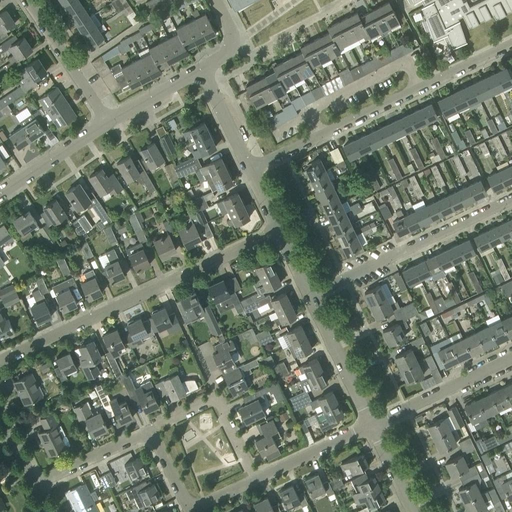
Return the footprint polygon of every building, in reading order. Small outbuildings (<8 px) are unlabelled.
[(71,15),(82,8),(76,0),(71,0),(64,5),(71,15)] [(129,5),(126,1),(125,0),(114,0),(111,2),(118,13),(125,8),(129,5)] [(150,13),(156,10),(150,0),(145,3),(150,13)] [(150,0),(156,10),(161,7),(157,0),(150,0)] [(182,0),(175,4),(176,6),(178,9),(185,5),(182,0)] [(229,0),(234,9),(243,4),(241,1),(243,0),(247,0),(249,1),(251,0),(229,0)] [(511,0),(412,0),(414,3),(413,3),(414,4),(420,0),(424,6),(420,8),(421,8),(433,40),(432,41),(433,41),(447,35),(452,48),(466,42),(465,42),(463,35),(461,28),(459,22),(459,21),(458,21),(458,19),(462,17),(468,28),(493,16),(495,20),(511,11),(511,0)] [(389,27),(389,26),(398,22),(398,23),(399,22),(388,2),(388,3),(379,7),(389,27)] [(125,8),(129,14),(133,11),(129,5),(125,8)] [(176,6),(169,10),(171,16),(179,12),(178,9),(176,6)] [(369,12),(379,32),(389,27),(379,7),(378,7),(378,8),(369,12)] [(89,18),(82,8),(71,15),(77,25),(89,18)] [(195,19),(205,39),(206,39),(205,38),(215,33),(215,34),(205,13),(204,14),(205,14),(201,16),(197,9),(191,11),(195,19)] [(0,41),(8,36),(4,30),(14,23),(5,10),(0,14),(0,41)] [(160,22),(167,18),(164,12),(157,16),(158,19),(159,22),(160,22)] [(367,33),(359,18),(358,16),(357,12),(356,13),(347,18),(357,38),(367,33)] [(362,14),(358,16),(359,18),(367,33),(369,37),(379,32),(369,12),(368,12),(369,13),(363,16),(362,14)] [(94,14),(89,18),(77,25),(84,35),(101,24),(94,14)] [(357,38),(347,18),(346,18),(347,18),(337,23),(347,43),(357,38)] [(158,19),(150,23),(153,28),(161,24),(160,22),(159,22),(158,19)] [(186,24),(196,44),(196,43),(205,38),(205,39),(195,19),(186,24)] [(329,33),(337,48),(347,43),(337,23),(336,23),(337,23),(327,28),(329,33)] [(95,28),(101,24),(84,35),(91,45),(102,38),(95,28)] [(176,29),(178,33),(186,48),(195,44),(196,44),(186,24),(176,29)] [(138,29),(139,31),(141,34),(149,30),(146,25),(138,29)] [(142,37),(141,34),(139,31),(132,35),(135,41),(142,37)] [(168,38),(178,59),(178,58),(187,53),(188,54),(188,53),(186,48),(178,33),(168,38)] [(330,58),(340,53),(337,48),(329,33),(320,38),(320,37),(319,37),(319,38),(330,58)] [(4,52),(10,48),(14,53),(8,58),(11,63),(31,49),(23,37),(18,40),(14,35),(6,40),(1,44),(1,45),(0,45),(0,53),(1,53),(3,53),(4,52)] [(123,47),(130,43),(127,37),(120,41),(121,43),(123,47)] [(158,43),(168,64),(169,63),(168,63),(178,58),(178,59),(168,38),(158,43)] [(309,42),(310,43),(320,63),(330,58),(319,38),(310,43),(310,42),(309,42)] [(408,52),(413,50),(408,41),(404,43),(408,52)] [(148,48),(150,53),(151,52),(159,68),(168,63),(168,64),(158,43),(148,48)] [(310,68),(320,63),(310,43),(300,48),(300,47),(299,47),(302,52),(310,68)] [(141,57),(151,78),(151,77),(160,72),(161,73),(159,68),(151,52),(150,53),(148,48),(147,48),(138,53),(141,57)] [(393,49),(389,51),(393,60),(397,58),(393,49)] [(389,62),(393,60),(389,51),(384,54),(389,62)] [(292,57),(302,77),(312,72),(310,68),(302,52),(293,57),(292,57)] [(104,61),(100,56),(91,62),(94,67),(104,61)] [(141,83),(141,82),(150,78),(151,78),(141,57),(131,62),(141,83)] [(293,82),(302,77),(292,57),(283,62),(282,62),(293,82)] [(26,67),(19,71),(23,77),(27,84),(46,71),(45,71),(37,59),(38,59),(38,58),(26,67)] [(373,59),(369,61),(373,70),(378,68),(373,59)] [(107,66),(106,64),(104,61),(94,67),(97,73),(107,66)] [(373,70),(369,61),(364,63),(369,72),(373,70)] [(110,70),(110,71),(113,76),(117,81),(121,88),(129,84),(131,88),(132,88),(131,87),(141,83),(131,62),(121,68),(119,63),(110,67),(111,69),(110,70)] [(275,72),(283,87),(293,82),(282,62),(273,67),(272,67),(275,72)] [(5,65),(0,68),(0,76),(9,71),(5,65)] [(110,71),(110,70),(107,66),(97,73),(101,77),(110,71)] [(359,66),(349,71),(354,80),(358,78),(364,75),(359,66)] [(347,68),(338,73),(344,85),(349,82),(354,80),(349,71),(347,68)] [(511,82),(505,69),(494,74),(501,88),(511,82)] [(104,83),(113,76),(110,71),(101,77),(104,83)] [(285,91),(283,87),(275,72),(265,77),(265,76),(265,77),(275,96),(285,91)] [(483,79),(489,93),(501,88),(494,74),(483,79)] [(117,81),(113,76),(104,83),(107,87),(117,81)] [(255,81),(255,82),(265,101),(275,96),(265,77),(256,82),(255,81)] [(334,90),(338,88),(334,79),(330,81),(334,90)] [(483,79),(472,85),(478,99),(489,93),(483,79)] [(107,87),(111,93),(121,88),(117,81),(107,87)] [(334,90),(330,81),(325,84),(330,92),(334,90)] [(255,82),(246,87),(245,86),(247,90),(237,95),(245,111),(255,106),(255,107),(256,107),(256,106),(265,101),(255,82)] [(481,104),(478,99),(472,85),(461,90),(467,104),(470,110),(481,104)] [(43,106),(37,109),(37,110),(40,114),(47,126),(53,121),(58,128),(76,116),(75,115),(61,93),(56,87),(48,92),(38,99),(43,106)] [(314,89),(310,91),(314,100),(319,98),(314,89)] [(467,104),(461,90),(449,95),(456,109),(467,104)] [(314,100),(310,91),(305,94),(310,103),(314,100)] [(0,108),(7,104),(15,98),(11,92),(0,99),(0,108)] [(444,115),(456,109),(449,95),(438,101),(444,115)] [(7,104),(0,108),(0,109),(3,115),(11,109),(7,104)] [(287,107),(282,109),(283,111),(287,120),(293,117),(297,115),(295,110),(292,104),(287,107)] [(431,104),(419,110),(425,122),(436,116),(431,104)] [(15,114),(19,121),(31,114),(27,107),(15,114)] [(22,126),(31,139),(44,131),(43,129),(47,126),(40,114),(37,110),(19,122),(22,126)] [(408,115),(414,127),(425,122),(419,110),(408,115)] [(277,114),(273,116),(277,125),(282,123),(277,114)] [(398,120),(403,132),(414,127),(408,115),(398,120)] [(272,128),(267,119),(263,121),(267,130),(272,128)] [(486,121),(489,128),(494,125),(491,119),(486,121)] [(387,125),(393,137),(403,132),(398,120),(387,125)] [(186,146),(209,135),(203,122),(190,129),(184,132),(185,145),(186,146)] [(382,143),(393,137),(387,125),(376,130),(382,143)] [(497,132),(494,125),(489,128),(492,134),(497,132)] [(18,148),(31,139),(22,126),(9,135),(18,148)] [(472,136),(469,129),(464,132),(467,138),(472,136)] [(365,136),(371,148),(382,143),(376,130),(365,136)] [(175,150),(172,143),(168,134),(159,138),(163,147),(167,154),(175,150)] [(215,147),(209,135),(186,146),(195,155),(200,153),(201,154),(215,147)] [(496,148),(502,145),(497,135),(491,138),(496,148)] [(360,153),(371,148),(365,136),(354,141),(360,153)] [(472,136),(467,138),(470,145),(475,142),(472,136)] [(431,139),(435,149),(441,147),(436,137),(431,139)] [(0,166),(6,163),(3,158),(9,154),(1,142),(2,141),(0,138),(0,166)] [(349,158),(360,153),(354,141),(343,146),(349,158)] [(141,150),(140,150),(144,158),(141,160),(147,170),(150,168),(163,160),(158,151),(153,142),(146,146),(141,150)] [(483,154),(488,152),(484,142),(479,144),(483,154)] [(502,145),(496,148),(501,158),(506,155),(502,145)] [(414,160),(419,157),(414,147),(409,150),(414,160)] [(445,157),(441,147),(435,149),(440,159),(445,157)] [(343,161),(341,157),(337,148),(329,151),(336,165),(343,161)] [(457,155),(451,157),(456,167),(461,164),(457,155)] [(129,156),(116,163),(121,172),(124,176),(126,181),(133,177),(141,184),(144,182),(150,193),(155,190),(145,170),(139,173),(134,165),(129,156)] [(423,167),(419,157),(414,160),(418,170),(423,167)] [(200,167),(203,173),(206,179),(212,176),(226,170),(220,158),(200,167)] [(387,160),(392,170),(397,168),(392,158),(387,160)] [(311,181),(318,177),(316,174),(325,170),(319,159),(311,163),(312,167),(308,169),(302,172),(304,177),(308,175),(311,181)] [(186,160),(173,166),(175,172),(188,166),(186,160)] [(179,179),(178,178),(175,172),(173,166),(171,164),(164,167),(172,182),(179,179)] [(456,167),(461,177),(466,174),(461,164),(456,167)] [(430,167),(435,177),(440,175),(435,165),(430,167)] [(188,166),(175,172),(178,178),(191,172),(188,166)] [(498,172),(504,184),(511,180),(511,173),(509,166),(498,172)] [(370,181),(375,178),(370,168),(365,171),(370,181)] [(397,168),(392,170),(397,180),(402,178),(397,168)] [(101,169),(89,177),(94,185),(100,194),(101,194),(105,200),(123,188),(121,186),(115,177),(112,172),(106,176),(101,169)] [(232,182),(226,170),(212,176),(206,180),(209,186),(212,191),(223,186),(232,182)] [(323,188),(321,185),(330,181),(325,170),(316,174),(318,177),(311,181),(307,182),(309,188),(313,186),(316,192),(323,188)] [(493,189),(504,184),(498,172),(487,177),(493,189)] [(418,185),(413,175),(408,178),(413,188),(418,185)] [(440,175),(435,177),(439,187),(445,185),(440,175)] [(375,178),(370,181),(375,191),(380,188),(375,178)] [(321,202),(328,199),(327,196),(335,192),(330,181),(321,185),(323,188),(316,192),(312,193),(315,199),(318,197),(321,202)] [(469,186),(474,198),(486,193),(480,181),(469,186)] [(90,200),(84,192),(79,184),(66,192),(77,209),(90,200)] [(423,195),(418,185),(413,188),(418,197),(423,195)] [(387,188),(392,198),(394,197),(394,196),(396,195),(392,186),(387,188)] [(458,191),(464,203),(474,198),(469,186),(458,191)] [(464,203),(458,191),(447,196),(453,208),(464,203)] [(326,213),(333,210),(332,207),(340,203),(335,192),(327,196),(328,199),(321,202),(317,204),(320,210),(324,208),(326,213)] [(229,212),(243,205),(237,193),(217,202),(220,208),(226,205),(229,212)] [(394,197),(392,198),(396,208),(401,205),(396,195),(394,196),(394,197)] [(192,207),(205,201),(202,196),(189,202),(192,207)] [(453,208),(447,196),(436,201),(442,214),(453,208)] [(40,213),(48,226),(53,222),(54,223),(66,215),(55,199),(43,207),(45,210),(40,213)] [(108,216),(98,201),(92,206),(101,220),(95,224),(99,230),(112,221),(108,216)] [(205,201),(192,207),(192,208),(195,213),(208,207),(205,201)] [(425,207),(431,219),(442,214),(436,201),(425,207)] [(351,211),(360,207),(358,202),(349,206),(351,211)] [(339,221),(337,217),(345,213),(340,203),(332,207),(333,210),(326,213),(322,215),(325,220),(329,219),(331,224),(339,221)] [(248,217),(243,205),(229,212),(232,218),(226,221),(229,226),(235,223),(235,224),(248,217)] [(379,209),(384,219),(391,216),(386,205),(379,209)] [(360,207),(351,211),(353,215),(362,211),(360,207)] [(414,212),(420,224),(431,219),(425,207),(414,212)] [(201,227),(200,225),(195,213),(192,208),(186,211),(192,223),(178,230),(186,247),(192,244),(191,243),(199,239),(200,241),(201,241),(201,240),(200,241),(199,239),(200,239),(196,229),(201,227)] [(409,229),(404,217),(400,209),(395,212),(399,219),(392,222),(398,234),(409,229)] [(139,210),(134,212),(139,223),(144,221),(139,210)] [(36,222),(34,220),(29,211),(25,214),(24,213),(22,214),(23,214),(14,220),(13,220),(19,228),(21,233),(18,235),(22,241),(24,240),(30,236),(32,235),(30,232),(28,230),(37,224),(36,223),(36,222)] [(132,226),(139,223),(134,212),(127,215),(128,217),(132,226)] [(414,212),(404,217),(409,229),(420,224),(414,212)] [(331,224),(327,226),(330,231),(334,229),(336,235),(344,231),(342,228),(350,224),(349,220),(347,217),(345,213),(337,217),(339,221),(331,224)] [(84,215),(77,219),(85,232),(87,231),(92,227),(84,215)] [(82,240),(88,236),(85,232),(77,219),(71,223),(82,240)] [(176,238),(168,220),(162,222),(168,235),(154,241),(162,259),(167,256),(166,254),(176,250),(171,240),(176,238)] [(200,225),(201,227),(201,226),(207,238),(213,235),(206,222),(200,225)] [(511,233),(506,222),(496,227),(502,239),(511,233)] [(49,244),(56,239),(46,224),(39,229),(49,244)] [(342,246),(349,242),(347,239),(356,235),(351,224),(350,224),(342,228),(344,231),(336,235),(333,237),(335,242),(339,240),(342,246)] [(370,228),(368,224),(360,228),(362,232),(370,228)] [(109,225),(103,229),(109,243),(116,240),(109,225)] [(0,266),(2,266),(0,263),(0,244),(4,242),(6,244),(13,240),(3,226),(0,228),(0,266)] [(496,227),(485,232),(491,244),(502,239),(496,227)] [(370,228),(362,232),(364,236),(372,232),(370,228)] [(480,249),(491,244),(485,232),(474,237),(480,249)] [(361,246),(356,235),(347,239),(349,242),(342,246),(338,247),(340,253),(344,251),(347,257),(354,254),(353,250),(361,246)] [(59,242),(64,249),(69,246),(64,239),(59,242)] [(468,240),(457,245),(463,257),(474,252),(468,240)] [(92,255),(88,246),(86,241),(79,244),(86,258),(92,255)] [(132,246),(126,248),(129,254),(137,270),(149,264),(144,252),(145,251),(141,242),(132,246)] [(446,250),(452,262),(463,257),(457,245),(446,250)] [(113,248),(105,252),(107,257),(109,263),(104,266),(111,282),(124,276),(118,263),(120,263),(118,259),(116,253),(113,248)] [(452,262),(446,250),(435,255),(441,268),(452,262)] [(424,261),(434,280),(438,278),(435,271),(441,268),(435,255),(424,261)] [(70,272),(63,256),(56,259),(63,275),(70,272)] [(500,270),(505,268),(500,258),(495,260),(500,270)] [(260,278),(274,272),(269,261),(270,261),(269,260),(251,269),(254,275),(258,273),(260,278)] [(434,280),(424,261),(414,266),(419,278),(422,283),(432,278),(433,280),(434,280)] [(414,266),(402,271),(408,283),(410,287),(414,285),(415,287),(422,284),(422,283),(419,278),(414,266)] [(505,268),(500,270),(504,280),(510,278),(505,268)] [(97,279),(92,269),(83,273),(87,280),(81,282),(86,292),(84,293),(85,295),(86,294),(88,299),(101,293),(96,280),(97,279)] [(472,283),(477,281),(473,271),(467,274),(472,283)] [(262,291),(271,287),(280,283),(280,282),(274,272),(260,278),(263,283),(259,285),(261,291),(262,291)] [(392,275),(394,279),(400,291),(406,288),(400,276),(398,272),(392,275)] [(42,294),(48,291),(41,277),(35,281),(41,294),(42,294)] [(72,277),(52,286),(60,304),(59,305),(59,306),(61,306),(63,311),(76,305),(70,292),(72,291),(70,287),(76,285),(72,277)] [(240,288),(235,277),(229,279),(234,291),(240,288)] [(229,294),(222,280),(208,287),(215,301),(222,298),(226,305),(232,302),(237,313),(243,310),(234,292),(229,294)] [(482,291),(477,281),(472,283),(477,293),(482,291)] [(450,294),(455,291),(451,282),(446,284),(450,294)] [(511,294),(506,282),(500,285),(506,297),(511,294)] [(12,284),(0,290),(0,294),(1,298),(16,291),(12,284)] [(386,298),(384,294),(382,291),(385,289),(383,285),(380,287),(380,285),(364,293),(370,306),(386,298)] [(242,307),(254,301),(264,296),(262,291),(261,291),(251,295),(239,301),(242,307)] [(443,300),(447,308),(460,301),(455,291),(450,294),(451,296),(443,300)] [(474,298),(476,302),(484,299),(485,301),(491,298),(487,291),(474,298)] [(15,292),(2,299),(5,306),(19,300),(15,292)] [(429,292),(424,294),(428,304),(433,302),(433,301),(429,292)] [(195,293),(181,299),(187,312),(181,315),(186,324),(192,321),(192,320),(198,317),(198,316),(204,313),(207,319),(214,335),(221,332),(214,316),(209,305),(202,308),(199,302),(195,293)] [(254,301),(256,306),(257,307),(267,302),(270,308),(274,306),(276,311),(290,304),(285,293),(271,300),(269,297),(270,297),(269,294),(254,301)] [(47,303),(42,294),(41,294),(34,298),(37,304),(31,306),(35,316),(33,317),(34,318),(36,317),(38,322),(51,316),(45,303),(47,303)] [(441,297),(433,301),(433,302),(438,312),(447,308),(443,300),(441,297)] [(415,308),(412,302),(401,307),(401,306),(399,307),(396,301),(389,305),(386,298),(370,306),(376,318),(392,311),(395,317),(415,308)] [(464,308),(476,302),(474,298),(462,304),(464,308)] [(256,306),(254,301),(242,307),(245,313),(257,307),(256,306)] [(433,302),(428,304),(433,314),(438,312),(433,302)] [(295,315),(290,304),(276,311),(279,316),(274,318),(278,325),(296,316),(296,315),(295,315)] [(449,310),(452,314),(464,308),(462,304),(449,310)] [(153,331),(153,332),(158,329),(159,330),(166,327),(168,333),(180,328),(175,315),(169,318),(164,307),(151,313),(153,317),(147,319),(152,328),(153,331)] [(418,314),(415,308),(395,317),(398,324),(382,331),(389,344),(404,337),(401,330),(407,327),(405,321),(407,320),(407,319),(418,314)] [(0,338),(13,332),(14,332),(10,323),(8,320),(5,322),(0,310),(0,338)] [(443,318),(452,314),(449,310),(441,314),(443,318)] [(511,315),(500,321),(508,336),(511,334),(511,315)] [(153,332),(153,331),(152,328),(147,319),(142,322),(140,318),(139,319),(134,321),(133,320),(127,322),(128,324),(127,324),(131,333),(126,336),(131,348),(142,343),(141,340),(154,334),(153,332)] [(430,333),(425,321),(419,324),(425,336),(430,333)] [(508,336),(500,321),(488,327),(495,342),(508,336)] [(288,346),(306,337),(301,326),(282,334),(285,340),(288,346)] [(495,342),(488,327),(475,333),(483,348),(495,342)] [(124,346),(120,338),(116,329),(103,335),(107,344),(113,358),(119,355),(118,353),(116,349),(123,346),(124,346)] [(255,334),(258,340),(270,334),(267,329),(255,334)] [(475,333),(463,339),(470,354),(483,348),(475,333)] [(270,334),(258,340),(260,346),(273,340),(270,334)] [(422,336),(410,342),(413,347),(424,342),(422,336)] [(225,340),(219,342),(215,345),(218,351),(213,354),(220,368),(233,362),(229,354),(236,350),(230,337),(225,340)] [(311,348),(306,337),(288,346),(290,351),(293,357),(312,349),(311,348)] [(458,360),(450,345),(448,339),(435,345),(445,366),(458,360)] [(450,345),(458,360),(470,354),(463,339),(450,345)] [(83,354),(77,356),(79,361),(83,370),(87,378),(99,372),(93,361),(100,358),(99,356),(95,347),(96,347),(95,345),(94,345),(92,341),(79,347),(83,354)] [(401,370),(416,362),(410,349),(395,357),(401,370)] [(76,368),(69,352),(68,352),(68,353),(57,358),(57,357),(56,358),(61,368),(55,370),(54,368),(60,382),(67,378),(64,373),(76,368)] [(442,380),(431,355),(425,358),(437,383),(442,380)] [(238,367),(231,370),(222,374),(233,396),(248,388),(242,377),(251,373),(249,368),(258,364),(256,359),(238,367)] [(305,372),(308,377),(322,370),(316,359),(317,359),(316,359),(298,367),(301,374),(305,372)] [(109,363),(116,377),(122,375),(120,370),(115,360),(109,363)] [(286,367),(283,361),(271,367),(273,373),(286,367)] [(423,375),(416,362),(401,370),(407,383),(423,375)] [(286,367),(273,373),(276,379),(288,373),(286,367)] [(327,381),(322,370),(308,377),(310,382),(301,386),(303,391),(304,393),(306,392),(327,381)] [(42,396),(35,382),(31,373),(14,382),(18,391),(19,391),(26,404),(42,396)] [(125,373),(122,375),(116,377),(114,378),(115,380),(118,379),(120,382),(122,381),(129,396),(136,392),(145,411),(158,405),(154,398),(157,396),(150,380),(139,385),(139,387),(135,389),(132,382),(130,383),(125,373)] [(176,374),(155,383),(161,397),(169,393),(172,399),(185,393),(197,387),(200,385),(199,381),(195,382),(194,379),(193,379),(189,379),(187,380),(184,380),(182,381),(180,382),(176,374)] [(511,383),(502,388),(510,404),(511,402),(511,383)] [(104,395),(100,385),(94,387),(96,391),(104,409),(111,405),(115,414),(120,423),(132,417),(128,408),(124,401),(118,404),(114,398),(110,400),(107,394),(104,395)] [(510,404),(502,388),(489,394),(497,410),(510,404)] [(246,422),(263,414),(258,404),(264,401),(259,390),(242,398),(246,405),(239,408),(246,422)] [(289,406),(308,396),(306,392),(304,393),(303,391),(286,399),(289,406)] [(319,412),(337,403),(332,392),(332,391),(311,402),(309,402),(310,403),(312,408),(314,408),(317,412),(319,411),(319,412)] [(497,410),(489,394),(477,400),(485,416),(497,410)] [(309,402),(311,402),(308,396),(289,406),(292,412),(300,408),(301,408),(310,403),(309,402)] [(477,400),(464,406),(472,422),(478,419),(481,426),(488,423),(485,416),(477,400)] [(86,402),(73,408),(76,415),(80,424),(83,430),(89,427),(93,436),(107,429),(103,420),(99,412),(92,415),(86,402)] [(317,412),(313,414),(321,431),(337,424),(335,418),(343,414),(342,414),(337,403),(319,412),(319,411),(317,412)] [(455,406),(447,410),(456,428),(463,424),(455,406)] [(45,430),(38,433),(43,443),(44,442),(50,455),(67,448),(70,446),(70,444),(66,437),(64,436),(63,437),(58,426),(59,426),(53,413),(49,415),(40,419),(45,430)] [(434,439),(449,431),(443,418),(428,426),(434,439)] [(280,436),(272,420),(259,426),(264,436),(254,440),(261,454),(277,447),(273,440),(280,436)] [(308,431),(304,422),(303,420),(297,423),(302,434),(308,431)] [(434,439),(440,451),(455,444),(449,431),(434,439)] [(496,440),(498,444),(510,438),(508,434),(496,439),(496,440)] [(480,452),(498,444),(496,440),(496,439),(494,435),(481,441),(480,438),(474,441),(480,452)] [(461,449),(472,443),(469,438),(458,443),(461,449)] [(501,451),(511,445),(511,441),(499,446),(501,451)] [(461,449),(463,454),(474,449),(472,443),(461,449)] [(352,473),(367,466),(362,454),(340,464),(343,469),(349,466),(352,473)] [(478,473),(474,465),(467,468),(461,455),(445,463),(451,476),(457,473),(460,481),(473,475),(478,473)] [(131,478),(139,474),(147,470),(141,457),(124,465),(131,478)] [(478,473),(473,475),(476,481),(487,476),(484,469),(478,473)] [(110,472),(104,475),(110,487),(116,484),(110,472)] [(331,489),(328,482),(327,480),(322,483),(317,473),(304,479),(308,488),(312,496),(325,490),(327,496),(333,493),(331,489)] [(357,498),(378,488),(372,476),(368,478),(365,473),(350,480),(356,492),(354,493),(357,498)] [(110,487),(104,475),(99,477),(104,489),(110,487)] [(508,499),(511,497),(511,478),(508,481),(505,475),(492,480),(497,490),(501,499),(507,496),(508,499)] [(339,476),(328,482),(331,489),(343,484),(339,476)] [(132,487),(129,489),(125,491),(129,499),(134,497),(139,507),(143,505),(152,501),(151,501),(160,496),(154,483),(151,485),(150,482),(148,482),(146,483),(145,481),(141,483),(132,487)] [(458,489),(464,502),(480,495),(473,482),(458,489)] [(72,490),(66,492),(68,495),(75,510),(75,511),(98,511),(93,501),(98,498),(95,492),(90,494),(85,484),(81,485),(72,490)] [(308,504),(302,492),(297,495),(292,485),(279,491),(283,500),(282,500),(286,508),(299,502),(302,507),(304,511),(309,510),(307,505),(308,504)] [(384,500),(378,488),(357,498),(359,503),(366,500),(369,507),(384,500)] [(464,502),(468,511),(476,511),(486,507),(486,509),(493,506),(495,511),(503,511),(504,511),(499,501),(493,489),(487,492),(486,491),(480,495),(464,502)] [(280,511),(277,504),(271,507),(267,497),(254,503),(258,511),(257,511),(280,511)]
